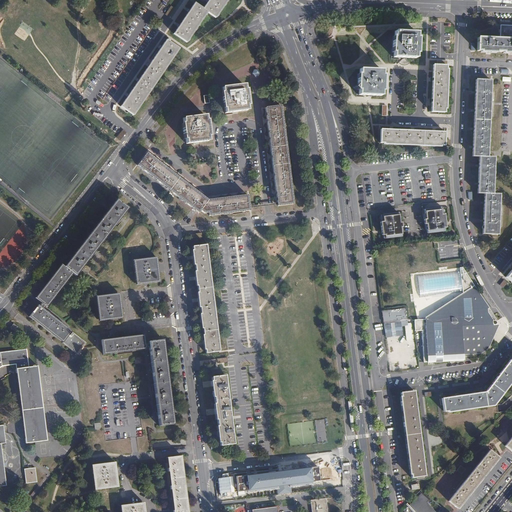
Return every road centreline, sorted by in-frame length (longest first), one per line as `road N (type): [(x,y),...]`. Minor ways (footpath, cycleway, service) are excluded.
road 1 (secondary): [(298,63),(329,157),(371,511)]
road 2 (secondary): [(379,511),(332,133),(315,80)]
road 3 (residential): [(352,451),(321,212)]
road 4 (tertiary): [(202,469),(169,232)]
road 5 (tertiary): [(113,170),(199,59),(263,21)]
road 6 (unclassified): [(350,170),(376,381)]
road 7 (residential): [(456,158),(470,246),(511,317)]
road 8 (unknown): [(0,410),(28,456),(53,454),(48,367)]
road 9 (tertiary): [(12,297),(113,170)]
road 10 (residential): [(169,232),(321,212)]
road 11 (residential): [(462,7),(456,158)]
road 12 (residential): [(352,451),(202,469)]
road 13 (unclassified): [(298,63),(321,212)]
road 14 (residential): [(511,334),(483,365),(376,381)]
road 15 (unclassified): [(376,381),(394,511)]
road 16 (tertiary): [(462,7),(334,4)]
